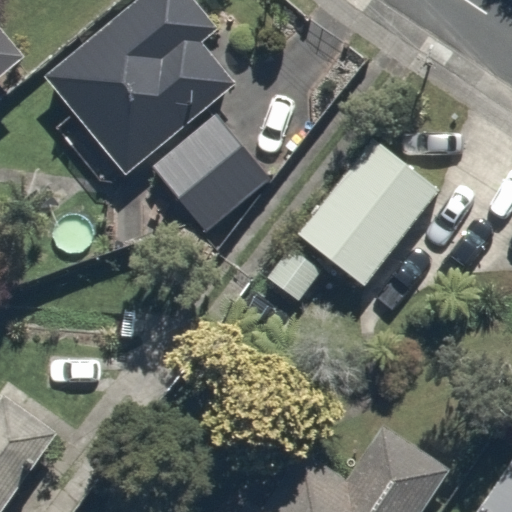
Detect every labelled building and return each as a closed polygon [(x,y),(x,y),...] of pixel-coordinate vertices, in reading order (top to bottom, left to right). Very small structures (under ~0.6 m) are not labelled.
[(217,23),(193,0),(120,0),(29,91),(113,176),(223,67),(198,42),(217,23)] [(0,48),(9,40),(0,30),(0,48)] [(262,172),(210,106),(141,161),(193,226),(262,172)] [(435,185),(353,126),(246,272),(295,307),(325,266),(358,290),(435,185)] [(0,511),(0,476),(44,413),(1,383),(0,384),(0,511)] [(398,511),(430,467),(367,422),(336,467),(295,438),(245,509),(235,502),(228,511),(398,511)] [(511,511),(511,445),(468,511),(511,511)]
